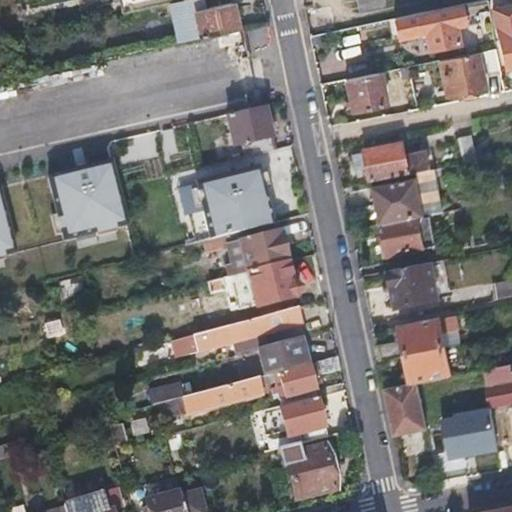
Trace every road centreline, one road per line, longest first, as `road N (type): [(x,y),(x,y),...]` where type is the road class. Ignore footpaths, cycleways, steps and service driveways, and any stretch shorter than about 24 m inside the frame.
road 1 (residential): [(387,503),(283,0)]
road 2 (residential): [(387,503),(412,508),(511,490)]
